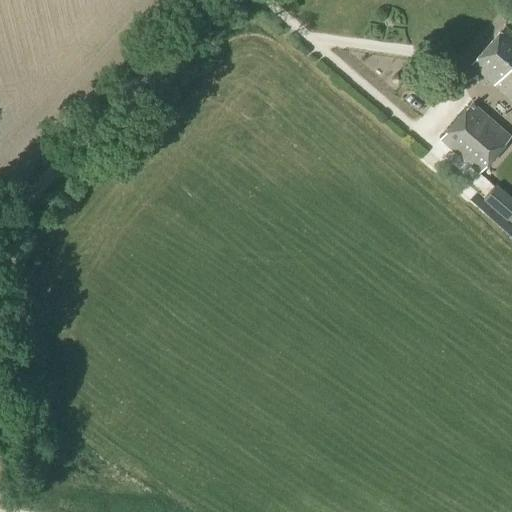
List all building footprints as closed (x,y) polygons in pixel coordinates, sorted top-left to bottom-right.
[(511,99),(511,35),(503,28),(472,64),(511,99)] [(396,72),(390,78),(397,84),(403,77),(396,72)] [(479,173),(510,137),(472,104),(440,140),(479,173)] [(494,211),(506,197),(495,187),(483,201),(494,211)] [(27,234),(32,229),(27,224),(21,229),(27,234)]
